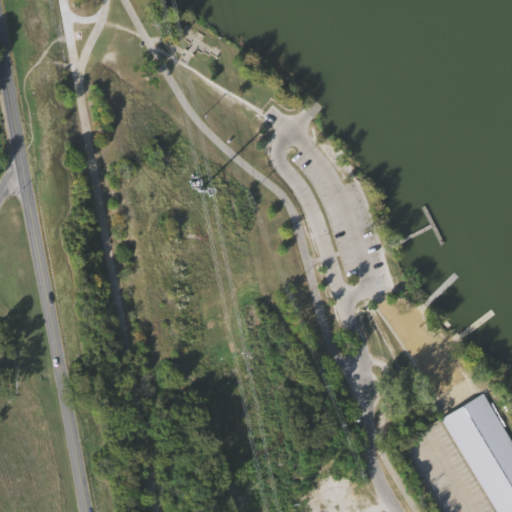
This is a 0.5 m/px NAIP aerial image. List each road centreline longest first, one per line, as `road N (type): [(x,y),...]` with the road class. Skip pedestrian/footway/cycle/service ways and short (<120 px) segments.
road 1 (tertiary): [(0,31),(86,511)]
road 2 (residential): [(395,511),(371,453),(364,358)]
